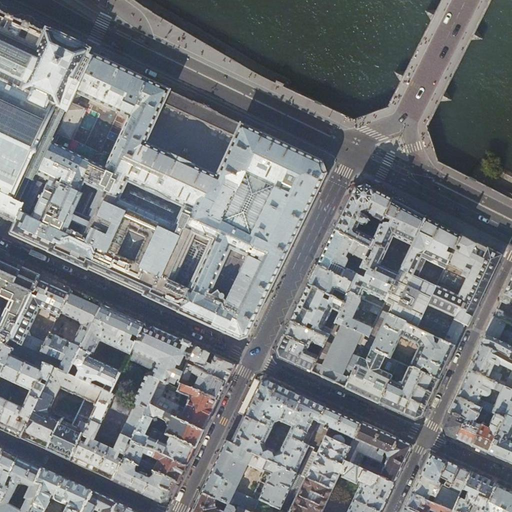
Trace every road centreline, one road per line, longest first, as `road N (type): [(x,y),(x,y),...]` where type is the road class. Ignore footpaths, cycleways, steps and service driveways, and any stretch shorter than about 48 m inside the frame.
road 1 (primary): [(352,152),(43,0)]
road 2 (residential): [(0,244),(252,360)]
road 3 (secondary): [(252,360),(352,152)]
road 4 (residential): [(425,439),(511,253)]
road 5 (residential): [(252,360),(425,439)]
road 6 (residential): [(154,511),(0,439)]
road 7 (secondary): [(178,511),(252,360)]
road 8 (secondary): [(406,119),(466,0)]
